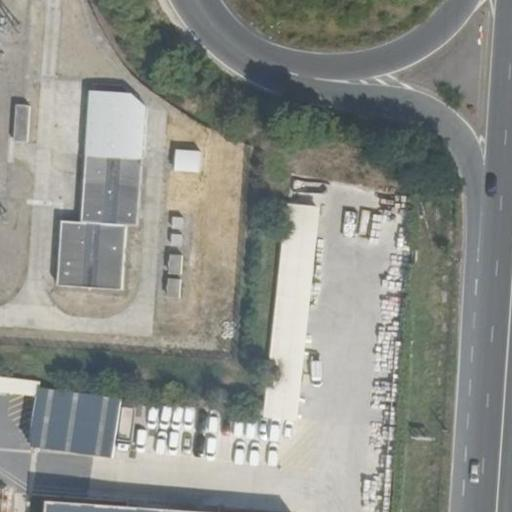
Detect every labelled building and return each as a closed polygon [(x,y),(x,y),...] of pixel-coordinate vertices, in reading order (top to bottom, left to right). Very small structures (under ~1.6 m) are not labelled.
[(29,108),(15,107),(12,143),(26,144),(29,108)] [(174,171),(201,173),(202,149),(175,148),(174,171)] [(141,162),(87,158),(82,226),(126,228),(137,229),(141,162)] [(435,185),(446,186),(448,170),(437,169),(435,185)] [(284,205),(267,430),(280,431),(281,422),(303,424),(319,208),(284,205)] [(82,226),(62,225),(58,288),(122,292),(126,228),(82,226)] [(255,511),(55,499),(53,511),(255,511)]
